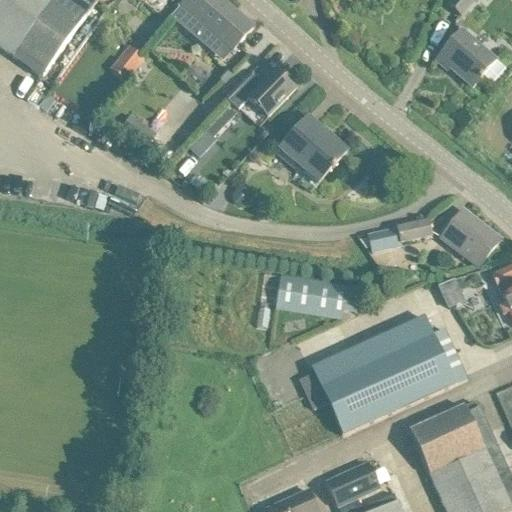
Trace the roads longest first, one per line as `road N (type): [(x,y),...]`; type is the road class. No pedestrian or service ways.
road 1 (tertiary): [(511,220),(253,0)]
road 2 (residential): [(511,368),(246,492)]
